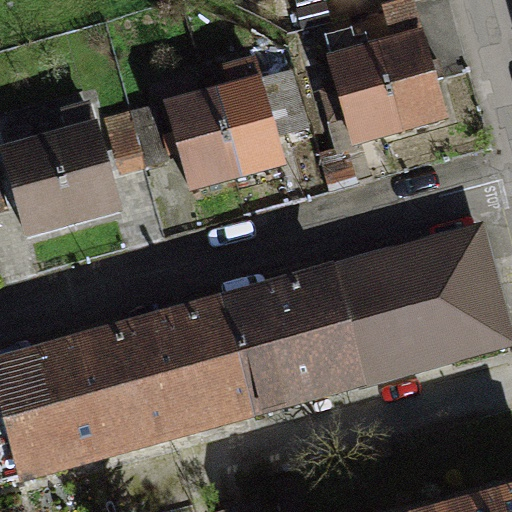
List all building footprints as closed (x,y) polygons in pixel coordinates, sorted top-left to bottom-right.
[(443,119),(412,3),(388,10),(396,40),(373,45),(396,135),(443,119)] [(396,135),(373,45),(352,50),(346,25),(321,31),(351,146),(396,135)] [(158,85),(185,194),(276,171),(268,138),(305,129),(281,33),(253,40),(263,83),(197,100),(191,76),(158,85)] [(0,133),(23,241),(112,223),(86,102),(60,107),(66,137),(29,145),(23,117),(0,121),(0,133)] [(154,111),(102,124),(114,175),(166,163),(154,111)] [(480,237),(226,303),(256,417),(510,351),(480,237)] [(256,417),(226,303),(0,361),(0,401),(15,459),(20,478),(256,417)] [(0,463),(15,459),(0,401),(0,463)] [(511,511),(511,494),(462,508),(462,511),(511,511)]
